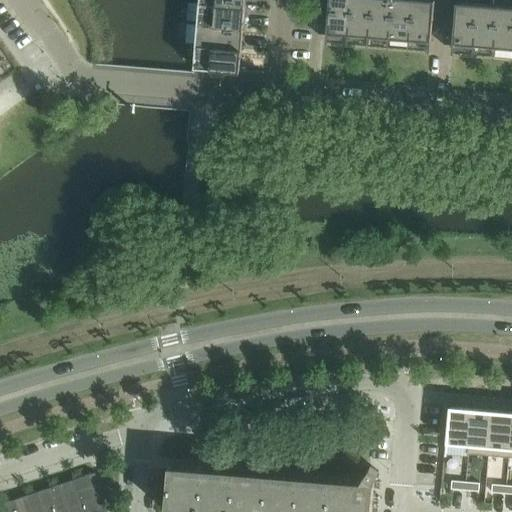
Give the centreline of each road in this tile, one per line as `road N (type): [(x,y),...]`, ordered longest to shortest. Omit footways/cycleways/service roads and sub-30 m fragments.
road 1 (secondary): [(0,413),(175,361),(333,333),(511,330)]
road 2 (secondary): [(511,309),(423,306),(261,322),(0,390)]
road 3 (residential): [(138,420),(378,384),(411,399)]
road 4 (residential): [(280,97),(511,118)]
road 5 (residential): [(66,59),(80,79),(280,97)]
road 6 (residential): [(138,420),(117,439),(0,472)]
